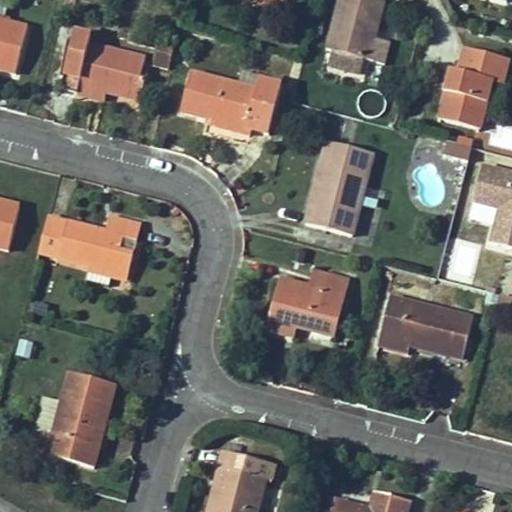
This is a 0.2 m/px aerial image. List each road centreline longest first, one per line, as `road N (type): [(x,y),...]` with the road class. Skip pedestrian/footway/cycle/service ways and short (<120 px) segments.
road 1 (residential): [(0,136),(175,180),(197,195),(213,219),(215,248),(182,386)]
road 2 (residential): [(182,386),(511,471)]
road 3 (residential): [(182,386),(152,511)]
